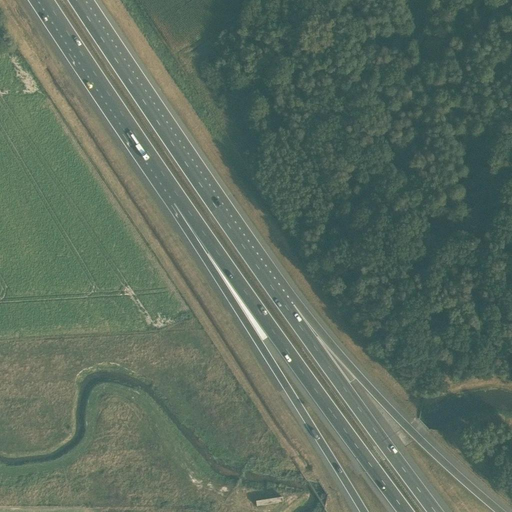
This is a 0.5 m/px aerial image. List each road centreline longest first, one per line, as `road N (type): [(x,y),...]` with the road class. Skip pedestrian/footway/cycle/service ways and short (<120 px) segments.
road 1 (motorway): [(179,199),(401,511)]
road 2 (motorway): [(286,308),(75,0)]
road 3 (motorway): [(179,199),(361,511)]
road 4 (motorway): [(496,511),(286,308)]
road 5 (motorway): [(434,511),(286,308)]
road 6 (motorway): [(46,0),(179,199)]
